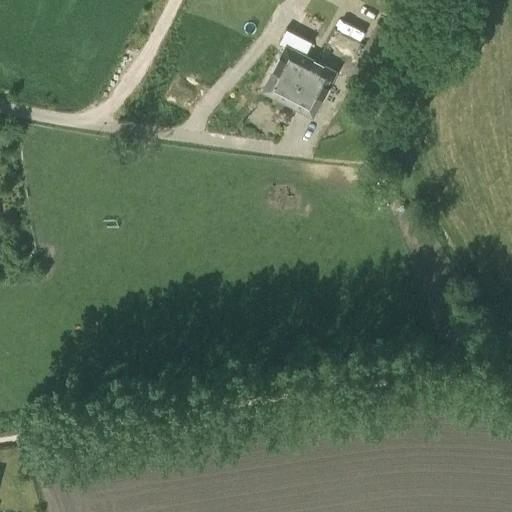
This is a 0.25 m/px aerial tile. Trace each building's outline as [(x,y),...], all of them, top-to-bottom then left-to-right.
[(365,45),(384,55),(396,32),(377,22),(365,45)] [(311,74),(318,60),(306,54),(313,42),(286,28),(279,42),(285,45),(272,70),(290,79),(289,80),(302,86),(308,73),(311,74)] [(381,60),(384,55),(365,45),(346,80),(365,90),(370,80),(377,84),(388,63),(381,60)] [(290,79),(272,70),(262,89),(313,116),(337,70),(318,60),(311,74),(308,73),(302,86),(289,80),(290,79)] [(406,175),(397,159),(405,155),(392,133),(374,144),(387,165),(389,164),(398,180),(406,175)]
